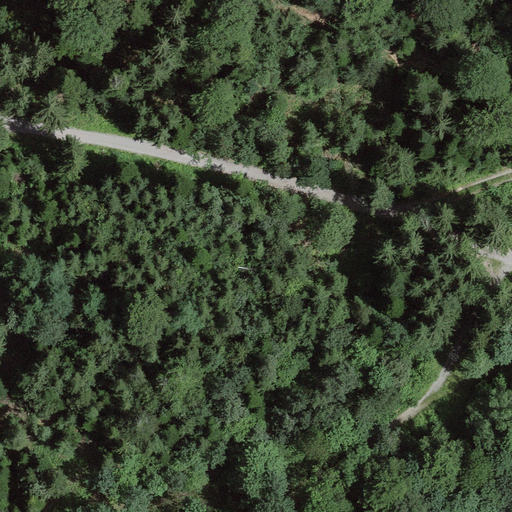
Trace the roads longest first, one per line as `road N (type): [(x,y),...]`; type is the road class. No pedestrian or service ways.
road 1 (track): [(0,129),(132,146),(511,246)]
road 2 (track): [(511,368),(422,408),(293,511)]
road 3 (track): [(511,262),(422,408)]
